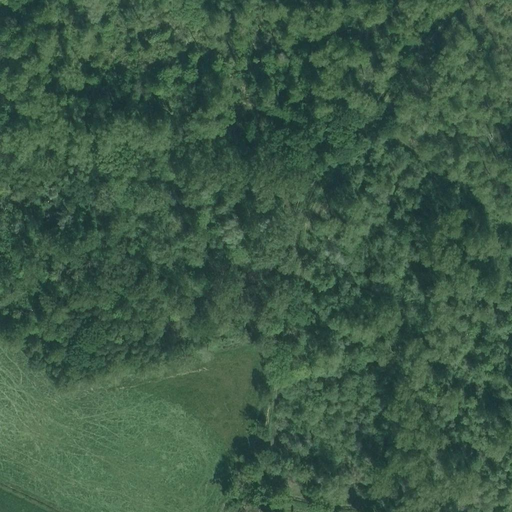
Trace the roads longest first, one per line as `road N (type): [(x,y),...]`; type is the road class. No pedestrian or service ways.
road 1 (track): [(511,223),(382,118)]
road 2 (track): [(382,118),(455,0)]
